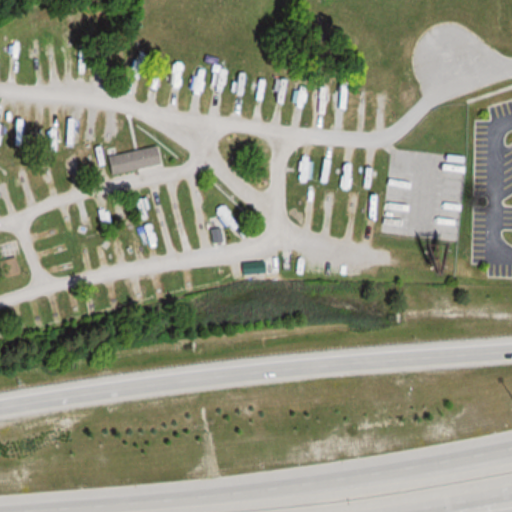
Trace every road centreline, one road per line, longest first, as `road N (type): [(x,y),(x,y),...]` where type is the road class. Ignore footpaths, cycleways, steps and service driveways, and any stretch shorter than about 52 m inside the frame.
road 1 (motorway): [(511,352),(312,368),(0,410)]
road 2 (motorway): [(511,460),(21,511)]
road 3 (motorway): [(377,511),(511,490)]
